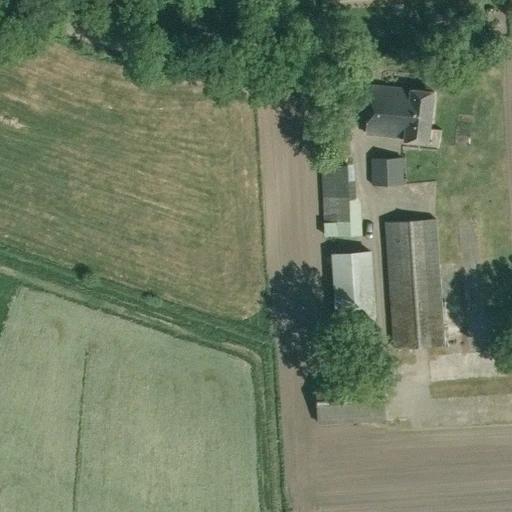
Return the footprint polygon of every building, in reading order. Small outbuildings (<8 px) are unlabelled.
[(430,28),(446,26),(443,12),(427,15),(430,28)] [(428,142),(433,90),(370,84),(365,133),(404,137),(404,140),(428,142)] [(353,169),(353,157),(338,157),(338,169),(353,169)] [(372,184),(404,183),(403,157),(370,157),(372,184)] [(328,189),(328,212),(340,212),(340,225),(361,226),(362,190),(328,189)] [(394,348),(444,345),(435,219),(385,222),(394,348)] [(337,317),(375,314),(370,250),(333,253),(337,317)] [(352,362),(378,360),(375,325),(349,328),(352,362)] [(384,375),(315,378),(317,422),(385,418),(384,375)]
